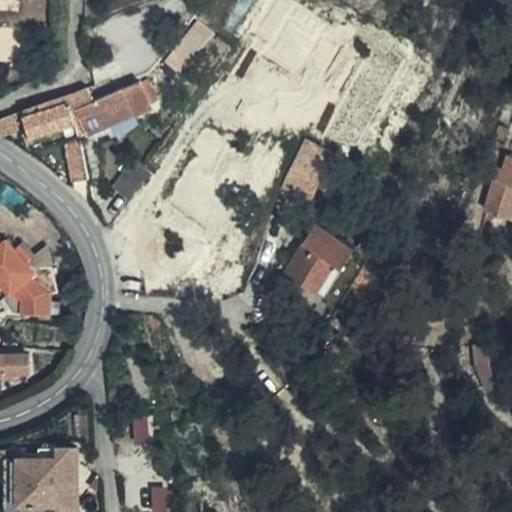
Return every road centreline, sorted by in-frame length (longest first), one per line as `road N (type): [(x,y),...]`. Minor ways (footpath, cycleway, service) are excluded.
road 1 (tertiary): [(84,365),(102,338),(106,312),(100,255),(77,215),(0,151)]
road 2 (residential): [(0,98),(78,76),(76,0)]
road 3 (residential): [(84,365),(98,385),(113,511)]
